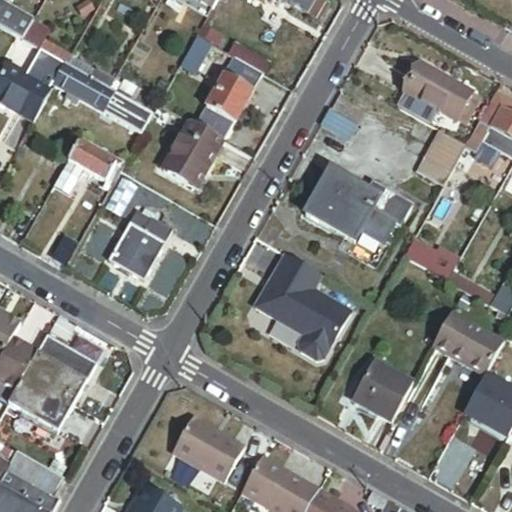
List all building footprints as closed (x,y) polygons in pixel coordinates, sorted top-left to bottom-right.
[(6,0),(5,0),(2,7),(25,21),(30,13),(24,9),(23,10),(6,0)] [(190,0),(213,14),(221,0),(190,0)] [(318,0),(277,0),(315,22),(326,4),(318,0)] [(0,6),(0,30),(21,43),(22,43),(32,25),(25,21),(2,7),(0,6)] [(42,45),(48,34),(32,25),(22,43),(37,52),(42,45)] [(21,43),(0,30),(0,46),(14,54),(21,43)] [(227,57),(198,41),(184,65),(198,73),(207,58),(222,66),(227,57)] [(66,69),(70,62),(42,45),(37,52),(65,69),(66,69)] [(236,63),(264,79),(270,67),(236,48),(230,59),(236,63)] [(230,59),(227,57),(222,66),(231,72),(236,63),(230,59)] [(235,129),(264,79),(236,63),(231,72),(208,113),(235,129)] [(474,96),(422,65),(405,94),(456,125),(474,96)] [(0,81),(0,105),(33,124),(51,93),(8,68),(0,81)] [(153,119),(108,94),(66,69),(65,69),(54,89),(69,98),(80,104),(115,124),(117,122),(122,124),(125,118),(147,130),(153,119)] [(511,103),(498,95),(480,126),(489,130),(511,143),(511,103)] [(80,104),(69,98),(66,103),(77,109),(80,104)] [(208,113),(198,130),(224,146),(225,146),(235,129),(208,113)] [(357,129),(330,113),(321,127),(349,143),(357,129)] [(141,139),(147,130),(125,118),(122,124),(117,122),(115,124),(141,139)] [(198,130),(190,126),(172,158),(163,173),(197,193),(224,146),(198,130)] [(511,143),(489,130),(479,147),(511,166),(511,143)] [(450,179),(466,151),(440,136),(424,164),(450,179)] [(110,195),(126,166),(83,141),(69,166),(84,174),(106,187),(103,191),(110,195)] [(163,173),(172,158),(167,155),(158,170),(163,173)] [(442,193),(450,179),(424,164),(416,177),(442,193)] [(84,174),(69,166),(55,190),(70,199),(84,174)] [(368,196),(331,175),(306,219),(355,247),(362,235),(384,247),(396,226),(402,230),(413,209),(373,187),(368,196)] [(36,218),(24,211),(12,232),(24,239),(36,218)] [(149,221),(152,216),(147,213),(144,218),(140,215),(111,266),(142,284),(170,233),(155,224),(149,221)] [(157,219),(152,216),(149,221),(155,224),(157,219)] [(414,244),(404,262),(427,275),(437,256),(414,244)] [(57,256),(51,267),(65,275),(71,264),(57,256)] [(322,280),(287,259),(256,310),(305,340),(300,348),(301,355),(317,364),(324,362),(351,316),(314,293),(322,280)] [(434,285),(401,266),(396,276),(429,295),(434,285)] [(450,279),(446,286),(466,297),(489,310),(493,304),(450,279)] [(511,296),(501,290),(493,304),(489,310),(508,321),(511,313),(511,296)] [(0,365),(13,343),(22,328),(0,315),(0,365)] [(505,349),(453,320),(435,352),(487,381),(505,349)] [(98,369),(48,340),(38,358),(17,396),(9,409),(59,437),(98,369)] [(0,386),(17,396),(38,358),(13,343),(0,365),(0,386)] [(377,420),(392,428),(414,388),(375,366),(354,403),(378,417),(377,420)] [(511,436),(511,395),(487,381),(466,419),(508,443),(509,442),(511,436)] [(17,396),(0,386),(0,404),(9,410),(9,409),(17,396)] [(243,450),(191,419),(170,454),(222,485),(243,450)] [(18,456),(0,445),(0,456),(14,464),(18,456)] [(66,484),(18,456),(14,464),(11,469),(8,474),(33,489),(56,502),(66,484)] [(262,461),(242,497),(268,511),(309,511),(320,494),(262,461)] [(0,486),(1,487),(8,474),(11,469),(0,463),(0,486)] [(0,489),(0,511),(8,511),(16,499),(0,489)] [(56,502),(33,489),(25,504),(16,499),(8,511),(56,511),(60,505),(56,502)] [(181,511),(182,511),(144,489),(130,511),(181,511)] [(351,511),(320,494),(309,511),(351,511)] [(383,511),(387,505),(372,496),(368,504),(381,511),(383,511)]
